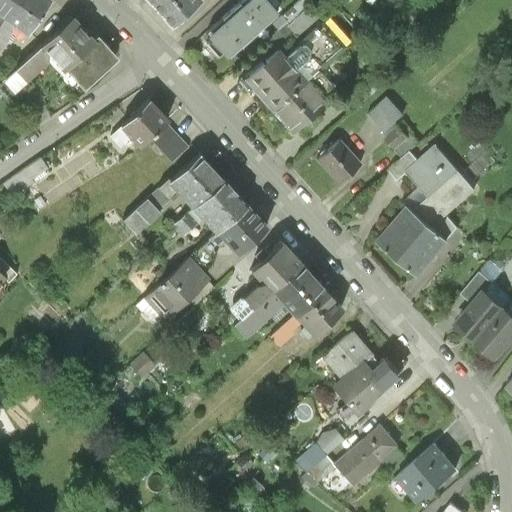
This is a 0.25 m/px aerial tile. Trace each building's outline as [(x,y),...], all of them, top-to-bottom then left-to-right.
[(12,0),(0,19),(0,45),(0,46),(5,39),(11,42),(15,36),(10,33),(12,29),(15,21),(27,30),(47,0),(12,0)] [(0,0),(0,19),(12,0),(0,0)] [(147,0),(170,25),(197,0),(147,0)] [(264,21),(245,0),(238,0),(224,13),(246,37),(264,21)] [(278,0),(245,0),(264,21),(282,4),(278,0)] [(97,33),(74,9),(41,40),(51,50),(63,64),(97,33)] [(246,37),(224,13),(208,28),(213,33),(207,38),(219,51),(226,45),(231,51),(246,37)] [(281,41),(240,79),(248,87),(253,83),(273,106),(320,64),(346,41),(323,16),(287,48),(281,41)] [(99,30),(97,33),(63,64),(85,87),(121,53),(99,30)] [(49,58),(51,50),(41,40),(15,65),(28,78),(49,58)] [(320,64),(273,106),(294,129),(330,98),(324,91),(335,81),(320,64)] [(33,84),(28,78),(15,65),(0,78),(0,81),(17,99),(33,84)] [(342,100),(351,110),(369,94),(361,84),(342,100)] [(388,93),(367,112),(383,130),(395,119),(405,111),(388,93)] [(167,118),(148,98),(119,125),(139,145),(148,136),(165,119),(167,118)] [(189,144),(165,119),(148,136),(171,161),(189,144)] [(387,134),(399,124),(395,119),(383,130),(387,134)] [(386,135),(403,155),(412,148),(420,140),(412,132),(414,130),(405,119),(399,124),(387,134),(386,135)] [(341,137),(317,158),(338,182),(362,161),(341,137)] [(420,157),(408,168),(431,193),(447,212),(477,185),(437,141),(420,157)] [(193,202),(226,172),(202,146),(169,176),(182,189),(193,202)] [(399,176),(408,168),(420,157),(412,148),(403,155),(390,166),(399,176)] [(42,156),(2,182),(12,197),(35,181),(32,177),(49,166),(42,156)] [(201,216),(214,230),(250,198),(226,172),(193,202),(170,223),(181,235),(201,216)] [(182,189),(169,176),(168,174),(148,192),(160,207),(182,189)] [(160,207),(148,192),(134,204),(135,206),(150,223),(164,212),(160,207)] [(447,212),(431,193),(417,206),(452,234),(459,225),(447,212)] [(271,221),(250,198),(214,230),(210,233),(219,243),(226,237),(239,250),(271,221)] [(417,206),(410,199),(378,237),(421,272),(452,234),(417,206)] [(150,223),(135,206),(124,216),(139,233),(150,223)] [(212,265),(219,243),(210,233),(193,251),(204,265),(212,265)] [(254,302),(274,283),(305,256),(286,234),(251,264),(259,273),(263,270),(269,276),(258,279),(244,292),(254,302)] [(210,275),(189,253),(143,295),(164,318),(186,298),(207,278),(210,275)] [(0,254),(0,263),(7,271),(4,274),(10,280),(18,271),(0,254)] [(286,298),(296,309),(328,281),(305,256),(274,283),(254,302),(235,319),(247,333),(286,298)] [(167,269),(162,264),(153,272),(159,277),(167,269)] [(463,290),(473,299),(487,283),(492,277),(482,268),(463,290)] [(214,286),(207,278),(186,298),(193,305),(214,286)] [(308,337),(347,301),(328,281),(296,309),(270,333),(280,344),(294,331),(291,328),(303,317),(308,322),(300,329),(308,337)] [(508,301),(487,283),(473,299),(457,318),(479,336),(508,301)] [(511,303),(508,301),(479,336),(500,354),(511,338),(511,303)] [(341,377),(366,356),(373,350),(353,327),(322,353),(341,377)] [(85,347),(74,335),(60,348),(72,360),(85,347)] [(154,361),(144,350),(129,363),(140,374),(154,361)] [(103,380),(81,356),(75,363),(96,386),(103,380)] [(334,384),(358,412),(390,385),(388,382),(393,378),(383,368),(379,372),(366,356),(341,377),(334,384)] [(401,440),(382,419),(334,461),(336,464),(352,482),(381,457),(397,444),(401,440)] [(306,471),(327,453),(344,438),(335,426),(322,430),(316,441),(295,462),(306,471)] [(250,428),(235,441),(241,448),(257,436),(250,428)] [(462,463),(439,437),(398,473),(421,498),(462,463)] [(277,449),(269,442),(258,452),(266,460),(277,449)] [(404,452),(397,444),(381,457),(389,466),(404,452)] [(317,481),(336,464),(334,461),(327,453),(306,471),(317,481)] [(443,511),(466,511),(453,501),(443,511)]
